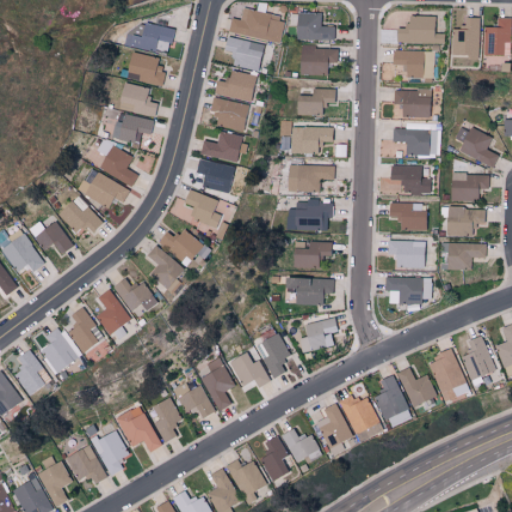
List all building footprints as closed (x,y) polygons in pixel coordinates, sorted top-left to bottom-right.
[(228,31),(278,43),(284,18),(242,8),(239,20),(231,18),(228,31)] [(395,28),(395,42),(433,43),(433,15),(406,15),(406,28),(395,28)] [(479,17),(464,17),(464,29),(452,28),(451,56),(478,56),(479,17)] [(510,17),(496,17),(496,27),(483,26),(483,54),(510,55),(510,17)] [(173,28),(144,22),(141,36),(126,33),(123,44),(167,54),(173,28)] [(234,53),(232,66),(259,70),(262,43),(225,37),(223,51),(234,53)] [(337,63),(337,47),(299,47),(299,73),(327,74),(327,62),(337,63)] [(434,52),(392,50),(392,64),(400,65),(400,76),(433,77),(434,52)] [(158,57),(130,52),(126,72),(139,75),(138,82),(161,86),(164,73),(155,71),(158,57)] [(213,94),(249,101),(255,75),(229,70),(227,82),(216,80),(213,94)] [(116,107),(153,117),(156,104),(146,100),(149,89),(123,82),(116,107)] [(294,94),(293,112),(323,113),(323,102),(333,103),(334,88),(311,88),(311,95),(294,94)] [(393,103),(401,104),(401,116),(428,116),(429,90),(393,89),(393,103)] [(210,110),(218,112),(216,125),(242,131),(247,104),(212,97),(210,110)] [(140,132),(150,133),(152,119),(122,115),(121,122),(114,121),(111,138),(139,142),(140,132)] [(511,119),(503,119),(502,135),(511,135),(511,119)] [(289,152),(319,153),(320,141),(331,141),(331,127),(290,126),(289,152)] [(492,166),(497,154),(485,149),(491,136),(468,126),(462,140),(461,139),(457,151),(492,166)] [(436,155),(437,129),(392,128),(391,141),(406,142),(406,154),(436,155)] [(199,153),(235,162),(242,136),(220,130),(216,144),(203,140),(199,153)] [(106,154),(112,142),(104,138),(98,150),(106,154)] [(126,168),(132,156),(111,145),(98,168),(131,186),(137,174),(126,168)] [(228,192),(234,166),(198,158),(195,172),(203,174),(201,186),(228,192)] [(318,192),(319,179),(333,180),(333,165),(287,164),(286,191),(318,192)] [(421,166),(390,165),(389,179),(401,180),(401,192),(429,193),(430,178),(420,178),(421,166)] [(108,207),(114,197),(122,201),(129,189),(97,171),(90,183),(82,179),(76,190),(108,207)] [(488,174),(450,173),(449,199),(478,200),(478,188),(488,189),(488,174)] [(193,206),(189,216),(215,228),(221,214),(213,211),(217,201),(188,188),(183,202),(193,206)] [(57,214),(76,232),(84,224),(92,232),(103,221),(76,195),(57,214)] [(331,201),(306,200),(306,202),(295,202),(295,209),(288,209),(287,230),(327,230),(327,219),(331,219),(331,201)] [(425,211),(411,210),(411,203),(387,202),(387,216),(399,216),(398,228),(425,229),(425,211)] [(473,236),(473,223),(483,223),(484,208),(446,207),(445,235),(473,236)] [(53,242),(60,253),(72,246),(55,220),(33,234),(43,249),(53,242)] [(167,231),(159,238),(183,265),(202,247),(185,228),(173,238),(167,231)] [(28,264),(33,271),(44,263),(23,233),(1,248),(17,271),(28,264)] [(423,267),(423,241),(387,240),(386,254),(394,254),(394,266),(423,267)] [(329,255),(330,242),(307,241),(307,248),(292,247),(291,266),(317,267),(317,255),(329,255)] [(485,243),(442,242),(442,269),(471,269),(471,257),(485,258),(485,243)] [(167,288),(183,267),(153,245),(146,255),(157,263),(149,274),(167,288)] [(0,286),(5,295),(16,288),(0,261),(0,286)] [(141,303),(146,310),(157,303),(142,280),(131,287),(124,277),(112,285),(130,311),(141,303)] [(332,279),(283,277),(283,287),(294,288),(293,303),(321,304),(322,292),(331,293),(332,279)] [(421,304),(421,299),(430,299),(431,278),(384,277),(384,291),(389,291),(388,303),(421,304)] [(97,296),(105,308),(96,315),(109,334),(131,319),(110,288),(97,296)] [(70,314),(78,324),(68,331),(83,352),(104,338),(82,306),(70,314)] [(298,338),(301,352),(332,345),(329,328),(335,326),(333,318),(303,324),(306,336),(298,338)] [(505,376),(511,373),(511,323),(502,327),(506,341),(495,345),(505,376)] [(51,343),(42,349),(56,372),(78,359),(58,327),(45,335),(51,343)] [(267,355),(262,358),(273,378),(284,372),(279,362),(290,356),(277,332),(260,341),(267,355)] [(467,341),(472,352),(460,357),(470,380),(496,370),(481,335),(467,341)] [(443,400),(468,390),(450,347),(433,355),(435,360),(427,363),(443,400)] [(24,367),(14,374),(28,395),(50,380),(30,348),(17,357),(24,367)] [(252,362),(246,351),(228,361),(242,386),(253,379),(258,387),(270,380),(258,359),(252,362)] [(205,364),(210,372),(200,377),(218,410),(231,403),(224,391),(234,386),(219,357),(205,364)] [(426,374),(414,379),(408,367),(396,372),(412,406),(436,395),(426,374)] [(0,369),(0,414),(20,402),(1,369),(0,369)] [(378,381),(383,392),(373,396),(384,419),(408,408),(393,374),(378,381)] [(186,415),(197,409),(201,418),(214,412),(201,384),(188,390),(185,383),(173,389),(186,415)] [(356,434),(379,422),(366,397),(357,402),(353,394),(339,401),(356,434)] [(164,442),(176,436),(171,427),(182,421),(169,396),(151,406),(158,420),(154,422),(164,442)] [(327,448),(351,437),(336,402),(322,408),(325,417),(316,421),(327,448)] [(143,441),(148,452),(160,447),(141,405),(116,416),(130,447),(143,441)] [(410,417),(406,409),(387,419),(391,427),(410,417)] [(281,434),(295,461),(318,449),(309,432),(297,438),(292,428),(281,434)] [(109,476),(123,469),(118,460),(128,455),(117,429),(92,440),(109,476)] [(264,441),(269,454),(261,458),(270,480),(288,473),(282,458),(286,456),(278,436),(264,441)] [(64,458),(78,481),(88,474),(94,484),(107,476),(88,444),(64,458)] [(252,491),(265,485),(253,460),(240,466),(237,459),(226,464),(245,504),(255,499),(252,491)] [(71,482),(61,460),(37,472),(54,507),(68,500),(61,487),(71,482)] [(217,511),(239,501),(222,468),(209,475),(216,487),(206,493),(215,511),(217,511)] [(24,511),(45,511),(52,509),(35,477),(12,489),(24,511)] [(0,511),(13,511),(3,483),(0,483),(0,511)] [(180,511),(210,511),(200,495),(190,501),(184,490),(172,497),(180,511)] [(174,511),(169,500),(155,506),(157,511),(174,511)]
